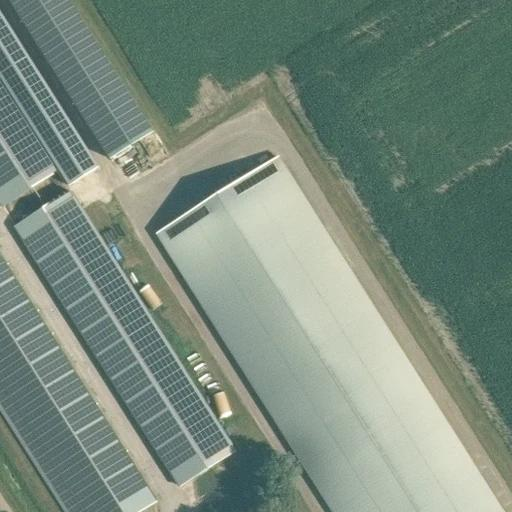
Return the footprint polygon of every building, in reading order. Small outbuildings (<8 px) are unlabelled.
[(7,0),(110,161),(155,132),(71,0),(7,0)] [(59,171),(0,78),(0,201),(3,207),(59,171)] [(503,511),(278,157),(155,236),(331,511),(503,511)] [(16,227),(180,486),(236,451),(72,192),(16,227)] [(0,407),(66,511),(140,511),(157,501),(0,253),(0,407)]
